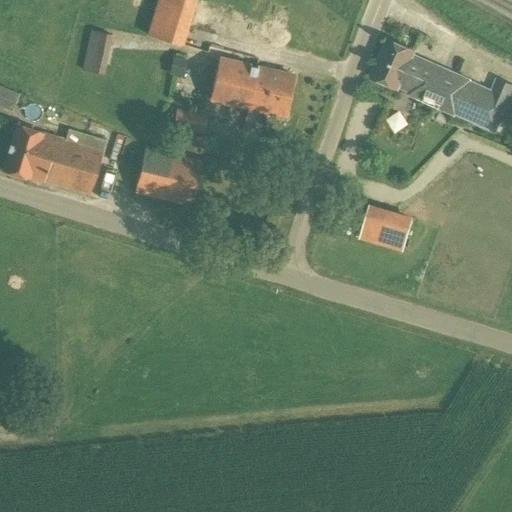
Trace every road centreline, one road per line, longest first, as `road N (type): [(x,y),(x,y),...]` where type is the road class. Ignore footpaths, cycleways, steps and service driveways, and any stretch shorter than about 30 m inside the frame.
road 1 (unclassified): [(279,275),(383,0)]
road 2 (unclassified): [(279,275),(0,188)]
road 3 (unclassified): [(511,347),(279,275)]
